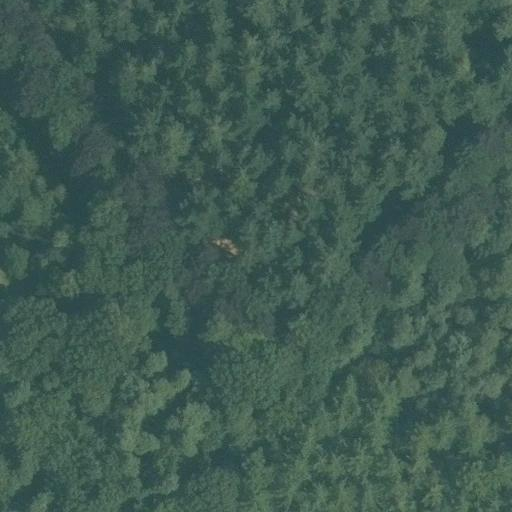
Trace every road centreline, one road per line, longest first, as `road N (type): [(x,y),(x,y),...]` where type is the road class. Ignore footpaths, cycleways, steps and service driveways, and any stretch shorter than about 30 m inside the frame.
road 1 (track): [(0,56),(259,400)]
road 2 (track): [(259,400),(511,161)]
road 3 (track): [(118,511),(0,444)]
road 4 (track): [(259,400),(207,511)]
